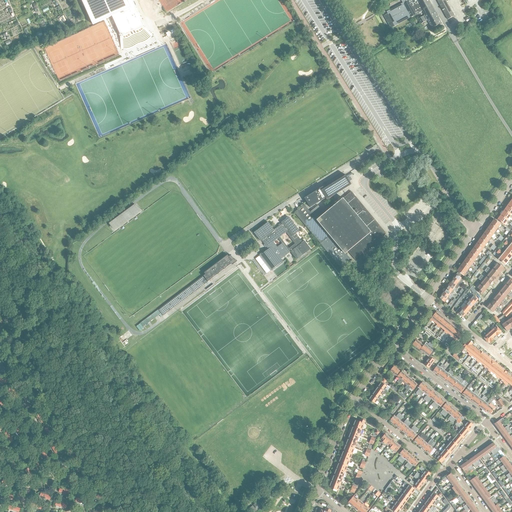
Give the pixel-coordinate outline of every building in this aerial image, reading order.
[(81,0),(93,24),(112,16),(120,35),(144,24),(133,0),(81,0)] [(401,0),(403,3),(388,11),(396,25),(432,6),(428,0),(401,0)] [(445,0),(437,0),(448,20),(454,16),(445,0)] [(432,6),(423,11),(425,15),(418,19),(417,20),(414,21),(412,22),(413,25),(415,24),(416,25),(419,24),(420,23),(421,24),(428,20),(432,28),(441,23),(432,6)] [(323,186),(304,198),(310,208),(325,198),(327,200),(351,185),(345,175),(324,188),(323,186)] [(353,194),(351,196),(349,193),(343,198),(324,213),(318,206),(311,212),(317,220),(330,236),(349,259),(350,258),(346,253),(348,251),(355,260),(386,234),(353,194)] [(141,213),(135,204),(108,224),(114,234),(141,213)] [(304,205),(294,213),(320,244),(330,236),(317,220),(311,212),(304,205)] [(511,216),(511,215),(504,210),(501,215),(507,220),(509,217),(511,218),(511,216)] [(504,225),(507,220),(501,215),(497,220),(504,225)] [(280,260),(290,252),(296,259),(310,249),(304,241),(302,242),(296,233),(299,231),(288,217),(281,223),(282,224),(274,230),(268,223),(254,233),(260,241),(261,240),(268,249),(261,255),(272,270),(282,262),(280,260)] [(497,229),(500,224),(494,219),(491,224),(497,229)] [(495,231),(497,229),(491,224),(487,229),(494,233),(494,234),(495,235),(497,233),(495,231)] [(494,234),(494,233),(487,229),(484,234),(490,238),(494,234)] [(416,238),(425,244),(428,239),(420,233),(416,238)] [(488,241),(490,238),(484,234),(480,238),(487,243),(489,244),(490,242),(488,241)] [(342,265),(349,259),(330,236),(320,244),(340,267),(342,265)] [(487,243),(480,238),(477,243),(484,248),(483,248),(485,249),(487,247),(485,246),(487,243)] [(483,248),(484,248),(477,243),(474,248),(480,252),(482,254),(483,251),(482,250),(483,248)] [(480,252),(474,248),(470,252),(477,257),(478,258),(480,256),(478,255),(480,252)] [(509,260),(511,255),(506,251),(503,255),(509,260)] [(477,257),(470,252),(467,257),(473,262),(477,257)] [(208,272),(158,310),(163,316),(203,285),(235,261),(231,255),(226,259),(225,257),(207,271),(208,272)] [(505,264),(509,260),(503,255),(499,259),(505,264)] [(472,264),(473,262),(467,257),(464,262),(470,266),(470,267),(472,268),(473,266),(472,264)] [(496,260),(493,264),(501,271),(504,267),(496,260)] [(470,267),(470,266),(464,262),(460,267),(467,271),(470,267)] [(493,264),(490,268),(498,275),(501,271),(493,264)] [(467,271),(460,267),(457,271),(458,272),(463,276),(465,273),(467,274),(468,272),(467,271)] [(490,268),(487,272),(495,279),(498,275),(490,268)] [(465,277),(463,276),(458,272),(456,274),(452,279),(458,283),(460,284),(465,277)] [(487,272),(484,276),(492,282),(495,279),(487,272)] [(484,276),(481,279),(489,286),(492,282),(484,276)] [(454,288),(458,283),(452,279),(449,284),(454,288)] [(481,279),(478,283),(486,290),(489,286),(481,279)] [(478,283),(475,287),(483,294),(486,290),(478,283)] [(454,288),(449,284),(446,289),(451,293),(451,292),(453,290),(456,292),(457,290),(454,288)] [(504,286),(501,290),(509,296),(511,293),(504,286)] [(451,292),(451,293),(446,289),(442,293),(447,297),(448,297),(450,299),(453,294),(451,292)] [(501,290),(498,294),(506,300),(509,296),(501,290)] [(444,302),(447,297),(442,293),(439,298),(444,302)] [(498,294),(495,297),(503,304),(506,300),(498,294)] [(478,299),(475,297),(473,295),(471,298),(469,296),(467,298),(474,304),(478,299)] [(495,297),(492,301),(500,308),(503,304),(495,297)] [(471,308),(474,304),(467,298),(465,300),(468,302),(466,304),(471,308)] [(492,301),(488,305),(496,312),(500,308),(492,301)] [(467,313),(471,308),(466,304),(462,309),(461,308),(467,313)] [(463,317),(467,313),(461,308),(457,312),(463,317)] [(434,322),(440,315),(436,312),(430,320),(431,321),(432,320),(434,322)] [(438,326),(444,318),(440,315),(434,322),(437,324),(436,325),(438,326)] [(442,329),(448,322),(444,318),(438,326),(439,328),(440,327),(442,329)] [(505,320),(501,323),(507,331),(511,328),(505,320)] [(445,333),(452,325),(448,322),(442,329),(445,331),(444,332),(445,333)] [(450,335),(456,328),(452,325),(445,333),(447,334),(447,333),(450,335)] [(501,332),(498,328),(495,325),(494,327),(493,326),(490,328),(497,336),(501,332)] [(453,339),(460,331),(456,328),(450,335),(452,337),(452,338),(453,339)] [(493,339),(497,336),(490,328),(488,330),(490,332),(488,334),(493,339)] [(458,341),(464,334),(460,331),(453,339),(454,340),(455,339),(458,341)] [(489,343),(493,339),(488,334),(485,336),(485,335),(483,337),(489,343)] [(419,349),(423,343),(423,342),(418,338),(417,340),(416,340),(413,344),(419,349)] [(467,350),(472,343),(468,340),(463,346),(460,350),(462,351),(465,348),(467,350)] [(424,353),(431,344),(430,342),(427,346),(424,344),(425,344),(423,343),(419,349),(424,353)] [(469,355),(476,347),(473,344),(472,343),(467,350),(466,351),(469,354),(468,354),(469,355)] [(424,353),(429,357),(430,357),(435,352),(430,348),(433,345),(431,344),(424,353)] [(474,357),(480,350),(476,347),(469,355),(471,357),(472,356),(474,357)] [(477,362),(484,353),(480,350),(474,357),(477,360),(476,361),(477,362)] [(482,364),(488,356),(484,353),(477,362),(479,363),(479,362),(482,364)] [(485,368),(492,360),(488,356),(482,364),(484,366),(484,367),(485,368)] [(430,357),(429,357),(424,364),(429,368),(432,365),(432,366),(434,364),(432,363),(434,360),(430,357)] [(489,371),(496,363),(492,359),(492,360),(485,368),(486,367),(488,369),(487,370),(489,371)] [(437,374),(445,363),(444,362),(442,364),(440,367),(437,365),(433,371),(437,374)] [(446,367),(445,367),(447,364),(445,363),(437,374),(441,377),(445,372),(444,370),(446,367)] [(494,374),(500,366),(496,363),(489,371),(490,373),(491,372),(494,374)] [(397,376),(401,372),(394,366),(390,371),(393,373),(392,374),(394,375),(395,375),(397,376)] [(497,378),(504,369),(500,366),(494,374),(496,376),(495,377),(497,378)] [(502,380),(508,373),(504,369),(497,378),(498,379),(499,378),(502,380)] [(445,380),(452,372),(450,370),(449,372),(450,372),(448,374),(445,372),(441,377),(445,380)] [(399,382),(405,375),(401,371),(401,372),(397,376),(397,377),(399,379),(397,381),(399,382)] [(449,383),(453,378),(450,375),(451,374),(452,374),(453,373),(452,372),(445,380),(449,383)] [(505,384),(511,376),(508,373),(502,380),(504,382),(503,383),(505,384)] [(405,383),(409,378),(405,375),(399,382),(401,384),(402,382),(405,383)] [(453,387),(461,376),(459,375),(458,376),(457,378),(458,379),(456,380),(453,378),(449,383),(453,387)] [(462,379),(463,377),(461,376),(453,387),(457,390),(461,384),(458,382),(460,380),(460,381),(462,379)] [(407,389),(413,381),(409,378),(405,383),(407,385),(405,387),(407,389)] [(387,386),(386,386),(386,385),(387,385),(389,383),(386,381),(384,383),(382,381),(381,382),(378,386),(386,392),(387,391),(385,389),(387,386)] [(412,390),(417,384),(413,381),(407,389),(408,390),(410,388),(412,390)] [(418,395),(426,386),(422,382),(418,387),(420,388),(419,390),(416,393),(418,395)] [(461,393),(468,384),(466,382),(465,384),(466,385),(464,386),(461,384),(457,390),(461,393)] [(467,397),(471,392),(469,390),(471,387),(469,385),(462,394),(467,397)] [(385,394),(386,392),(378,386),(375,391),(381,395),(383,392),(385,394)] [(426,393),(430,389),(426,386),(418,395),(421,396),(423,393),(424,391),(426,393)] [(7,391),(16,398),(19,394),(10,387),(7,391)] [(471,401),(478,392),(477,391),(478,390),(477,388),(473,393),(471,392),(467,397),(471,401)] [(426,401),(433,392),(430,389),(426,393),(428,395),(427,396),(426,396),(424,399),(426,401)] [(379,397),(381,395),(375,391),(372,395),(380,401),(381,399),(379,397)] [(433,399),(437,395),(433,392),(426,401),(428,403),(431,400),(430,399),(431,398),(433,399)] [(476,404),(480,398),(477,396),(479,393),(478,392),(471,401),(476,404)] [(379,402),(380,401),(372,395),(369,399),(377,405),(379,402)] [(433,407),(441,398),(437,395),(433,399),(435,401),(434,402),(431,405),(433,407)] [(504,405),(507,403),(497,395),(490,404),(492,405),(496,402),(498,405),(499,405),(501,407),(504,405)] [(480,407),(488,397),(487,396),(486,397),(484,396),(481,399),(480,398),(476,404),(480,407)] [(489,405),(487,404),(485,402),(489,397),(488,397),(480,407),(483,409),(482,410),(484,411),(489,405)] [(441,406),(445,401),(441,398),(433,407),(431,410),(432,412),(435,409),(438,406),(438,405),(439,404),(441,406)] [(443,415),(450,406),(446,403),(442,408),(444,409),(444,410),(443,410),(440,413),(443,415)] [(495,407),(492,405),(490,404),(489,405),(484,411),(486,412),(487,411),(490,414),(495,407)] [(450,414),(454,409),(450,406),(443,415),(445,417),(447,414),(447,413),(448,412),(450,414)] [(450,421),(458,412),(454,409),(450,414),(452,416),(451,417),(451,416),(448,419),(450,421)] [(29,413),(37,421),(40,418),(32,410),(29,413)] [(18,415),(26,423),(29,420),(21,412),(18,415)] [(461,416),(461,415),(458,412),(450,421),(452,423),(455,420),(454,420),(455,419),(457,420),(454,423),(457,426),(460,421),(463,418),(461,416)] [(394,424),(401,415),(399,413),(396,416),(397,416),(395,418),(393,416),(390,421),(394,424)] [(394,424),(397,427),(401,423),(399,421),(400,419),(401,420),(404,417),(401,415),(394,424)] [(497,428),(502,425),(504,424),(502,421),(504,420),(502,418),(494,424),(497,428)] [(397,427),(401,430),(409,421),(406,419),(404,422),(404,423),(403,424),(401,423),(397,427)] [(353,427),(361,430),(365,421),(361,420),(360,422),(356,420),(353,427)] [(406,427),(408,426),(411,423),(409,421),(401,430),(405,433),(409,429),(406,427)] [(468,421),(465,425),(460,421),(457,426),(461,429),(467,434),(470,430),(469,430),(473,425),(468,421)] [(13,428),(21,436),(24,433),(16,424),(13,428)] [(416,433),(418,429),(421,427),(418,425),(416,427),(408,437),(412,440),(416,435),(414,433),(415,432),(416,433)] [(43,428),(49,438),(52,436),(46,426),(43,428)] [(405,433),(408,437),(416,427),(414,426),(411,429),(412,429),(411,431),(409,429),(405,433)] [(360,433),(361,430),(353,427),(351,433),(359,436),(360,436),(361,434),(360,433)] [(504,437),(508,433),(511,431),(508,427),(501,433),(504,437)] [(467,434),(461,429),(460,431),(457,429),(455,430),(464,438),(467,434)] [(460,442),(464,438),(455,430),(453,432),(456,435),(455,437),(460,442)] [(4,433),(10,443),(13,441),(8,431),(4,433)] [(356,442),(359,436),(351,433),(348,439),(356,442)] [(418,444),(425,435),(423,433),(420,437),(421,437),(420,438),(418,436),(414,441),(418,444)] [(383,444),(389,437),(385,434),(380,440),(382,442),(381,443),(383,444)] [(28,439),(36,447),(39,443),(31,435),(28,439)] [(422,447),(426,443),(424,441),(424,440),(425,440),(428,437),(425,435),(418,444),(422,447)] [(460,442),(455,437),(453,439),(450,436),(449,438),(457,445),(460,442)] [(388,446),(393,440),(389,437),(383,444),(385,446),(386,445),(388,446)] [(454,449),(457,445),(449,438),(447,440),(450,442),(448,444),(454,449)] [(354,448),(356,442),(348,439),(346,445),(354,448)] [(391,450),(397,443),(393,440),(388,446),(390,448),(389,449),(391,450)] [(425,451),(433,442),(431,440),(428,443),(429,443),(428,444),(426,443),(422,447),(425,451)] [(425,451),(429,454),(432,450),(433,449),(431,447),(432,446),(432,447),(435,443),(433,442),(425,451)] [(49,446),(57,454),(60,451),(52,443),(49,446)] [(395,453),(399,448),(401,447),(397,443),(391,450),(393,452),(393,451),(395,453)] [(499,450),(497,447),(493,443),(488,447),(493,455),(498,452),(499,450)] [(454,449),(448,444),(447,446),(444,444),(442,446),(451,453),(454,449)] [(17,448),(25,456),(28,453),(20,445),(17,448)] [(352,454),(354,448),(346,445),(344,451),(352,454)] [(447,457),(451,453),(442,446),(441,447),(444,450),(442,452),(447,457)] [(493,455),(488,447),(482,451),(488,459),(490,457),(487,454),(491,451),(492,454),(493,455)] [(38,452),(46,460),(49,457),(42,449),(38,452)] [(79,457),(71,449),(68,452),(75,460),(79,457)] [(400,462),(407,453),(403,449),(400,454),(402,456),(401,457),(400,456),(397,460),(400,462)] [(349,460),(350,460),(352,454),(344,451),(341,457),(349,460)] [(447,457),(442,452),(440,451),(439,453),(438,452),(436,454),(434,457),(441,463),(444,460),(447,457)] [(485,461),(488,459),(482,451),(477,454),(480,459),(482,457),(485,461)] [(499,459),(502,457),(498,452),(493,455),(492,454),(491,455),(496,462),(499,459)] [(407,460),(411,456),(407,453),(400,462),(402,463),(405,460),(404,460),(405,458),(407,460)] [(478,461),(480,459),(477,454),(472,458),(477,466),(480,464),(478,461)] [(407,468),(415,459),(411,456),(407,460),(410,462),(408,463),(405,466),(407,468)] [(507,460),(504,456),(502,457),(499,459),(496,462),(498,464),(501,462),(502,463),(507,460)] [(350,460),(349,460),(341,457),(339,463),(347,466),(348,462),(350,463),(351,460),(350,460)] [(30,461),(38,469),(41,466),(33,458),(30,461)] [(475,468),(477,466),(472,458),(466,462),(472,470),(470,466),(473,464),(475,468)] [(419,462),(418,462),(415,459),(407,468),(409,470),(412,466),(413,465),(415,467),(419,462)] [(510,464),(509,463),(507,460),(502,463),(504,465),(500,467),(502,470),(510,464)] [(466,474),(472,470),(466,462),(461,466),(466,474)] [(48,466),(55,475),(58,472),(52,463),(48,466)] [(77,466),(84,474),(88,471),(80,463),(77,466)] [(345,472),(347,466),(339,463),(337,469),(345,472)] [(511,468),(511,467),(510,465),(510,464),(502,470),(504,472),(507,470),(508,471),(511,468)] [(27,470),(35,479),(38,476),(30,467),(27,470)] [(431,474),(423,468),(421,467),(419,469),(423,472),(423,471),(425,472),(423,474),(428,478),(431,474)] [(342,478),(345,472),(337,469),(334,475),(342,478)] [(422,477),(420,475),(417,472),(415,475),(425,482),(428,478),(423,474),(422,477)] [(454,478),(452,475),(451,473),(442,479),(444,482),(448,479),(449,481),(454,478)] [(341,482),(342,478),(334,475),(332,481),(340,484),(342,485),(343,482),(341,482)] [(422,486),(425,482),(415,475),(413,477),(417,480),(418,479),(419,480),(417,482),(422,486)] [(476,476),(475,477),(473,475),(469,477),(471,480),(470,481),(473,485),(479,480),(476,476)] [(86,479),(93,488),(96,485),(89,476),(86,479)] [(457,482),(455,479),(454,478),(449,481),(450,483),(447,485),(449,488),(452,485),(453,486),(457,482)] [(416,484),(414,483),(415,483),(411,480),(409,483),(419,490),(422,486),(417,482),(416,484)] [(476,489),(482,484),(479,480),(473,485),(476,489)] [(340,484),(332,481),(329,487),(337,490),(340,484)] [(412,493),(415,489),(405,482),(403,484),(407,487),(408,486),(410,487),(408,490),(412,493)] [(460,487),(457,482),(453,486),(453,487),(452,488),(454,491),(460,487)] [(479,493),(485,488),(482,484),(476,489),(479,493)] [(457,496),(463,491),(460,487),(454,491),(457,496)] [(412,493),(408,490),(405,493),(404,492),(404,491),(400,488),(399,490),(409,497),(412,493)] [(439,494),(440,492),(437,488),(433,493),(430,497),(438,503),(441,499),(436,495),(438,494),(439,494)] [(482,497),(488,492),(485,488),(479,493),(482,497)] [(406,501),(409,497),(399,490),(398,492),(402,495),(402,494),(404,495),(402,498),(406,501)] [(459,501),(467,496),(463,491),(457,496),(458,496),(460,495),(461,496),(457,499),(459,501)] [(485,501),(491,496),(488,492),(482,497),(485,501)] [(269,493),(254,505),(257,510),(273,498),(269,493)] [(353,507),(359,500),(354,496),(348,503),(353,507)] [(406,501),(402,498),(400,501),(398,500),(399,499),(395,496),(393,498),(403,506),(406,501)] [(470,500),(468,497),(467,496),(459,501),(461,504),(464,501),(465,503),(470,500)] [(488,505),(496,499),(494,497),(490,499),(489,498),(491,497),(491,496),(485,501),(488,505)] [(437,505),(438,503),(430,497),(427,501),(433,505),(434,503),(437,505)] [(400,510),(403,506),(393,498),(392,500),(396,503),(396,502),(398,504),(396,506),(400,510)] [(491,509),(497,505),(495,506),(494,504),(497,502),(496,499),(488,505),(491,509)] [(358,511),(364,505),(359,500),(353,507),(358,511)] [(473,504),(472,503),(470,500),(465,503),(466,504),(463,507),(465,509),(473,504)] [(431,508),(433,505),(427,501),(424,505),(432,511),(434,509),(431,508)]
